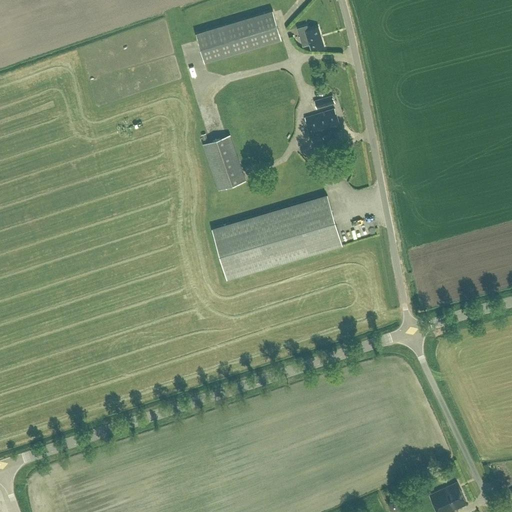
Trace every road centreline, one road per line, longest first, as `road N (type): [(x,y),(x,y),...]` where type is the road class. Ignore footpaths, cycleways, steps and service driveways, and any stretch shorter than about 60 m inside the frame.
road 1 (tertiary): [(4,465),(408,327)]
road 2 (unclassified): [(408,327),(340,0)]
road 3 (unclassified): [(492,511),(408,327)]
